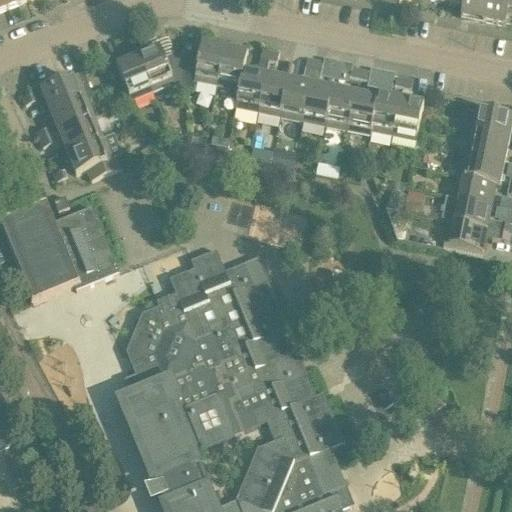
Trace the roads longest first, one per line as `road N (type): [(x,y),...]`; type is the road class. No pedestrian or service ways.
road 1 (residential): [(215,19),(511,81)]
road 2 (residential): [(0,63),(148,7),(215,19)]
